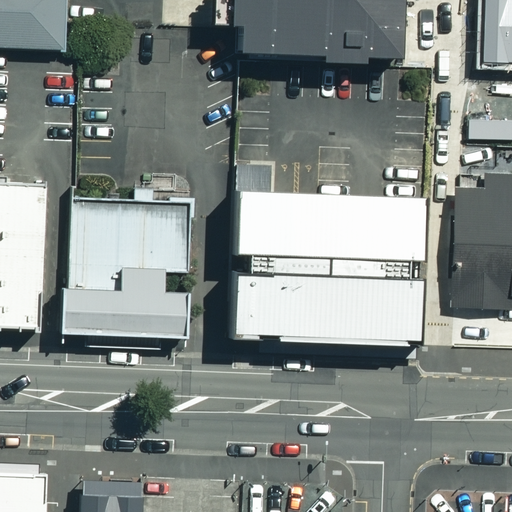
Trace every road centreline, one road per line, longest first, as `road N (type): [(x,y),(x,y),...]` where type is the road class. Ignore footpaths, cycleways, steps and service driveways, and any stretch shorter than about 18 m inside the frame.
road 1 (tertiary): [(0,399),(384,415)]
road 2 (tertiary): [(384,415),(511,421)]
